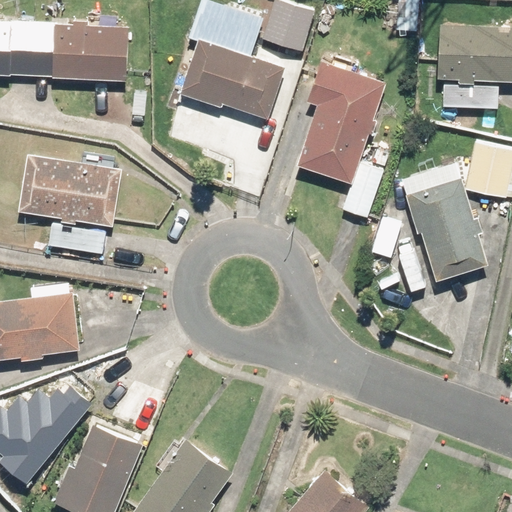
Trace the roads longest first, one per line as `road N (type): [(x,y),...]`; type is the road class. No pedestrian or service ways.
road 1 (residential): [(293,329),(411,391),(511,431)]
road 2 (residential): [(187,294),(189,274),(212,242),(267,235),(297,258),(305,276),(303,313),(293,329)]
road 3 (residential): [(293,329),(258,350),(218,344),(191,314),(187,294)]
